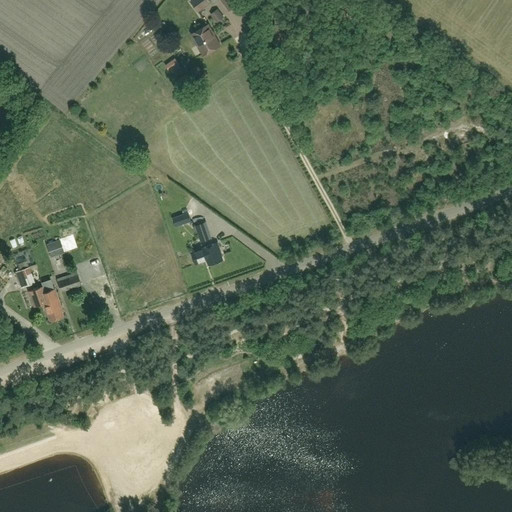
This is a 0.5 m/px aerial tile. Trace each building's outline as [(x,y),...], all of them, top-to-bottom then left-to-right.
[(198,11),(212,1),(210,0),(194,0),(191,2),(194,6),(193,7),(196,11),(197,10),(198,11)] [(239,0),(221,0),(230,10),(241,2),(239,0)] [(217,10),(211,14),(217,23),(224,18),(217,10)] [(243,15),(247,29),(259,26),(256,12),(243,15)] [(275,49),(292,45),(287,21),(270,25),(275,49)] [(192,34),(203,55),(220,46),(208,25),(192,34)] [(165,65),(169,72),(179,64),(175,58),(165,65)] [(177,82),(181,88),(190,81),(186,75),(177,82)] [(304,111),(296,115),(299,120),(306,117),(304,111)] [(201,242),(211,239),(206,222),(195,225),(201,242)] [(60,241),(46,246),(50,257),(64,252),(60,241)] [(202,249),(192,253),(196,264),(204,261),(204,260),(206,259),(209,265),(223,260),(221,255),(222,255),(218,243),(202,248),(202,249)] [(35,283),(29,267),(15,272),(21,288),(35,283)] [(61,292),(82,285),(77,271),(73,273),(74,275),(58,280),(61,292)] [(63,316),(55,289),(44,292),(42,286),(28,291),(34,306),(42,303),(44,310),(45,310),(49,321),(63,316)]
